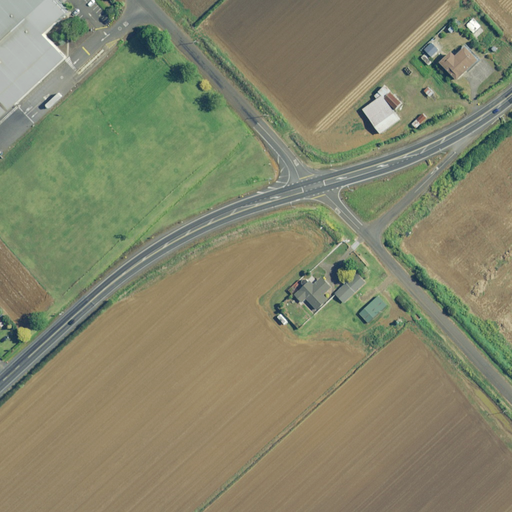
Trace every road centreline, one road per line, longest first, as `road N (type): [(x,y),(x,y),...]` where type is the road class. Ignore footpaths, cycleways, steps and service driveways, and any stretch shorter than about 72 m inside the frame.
road 1 (secondary): [(314,185),(162,245),(0,383)]
road 2 (unclassified): [(143,0),(314,185)]
road 3 (unclassified): [(511,395),(367,237)]
road 4 (secondary): [(478,120),(407,156),(314,185)]
road 5 (unclassified): [(367,237),(478,120)]
